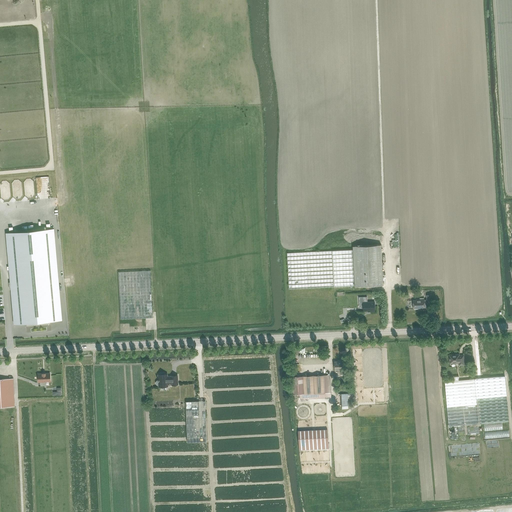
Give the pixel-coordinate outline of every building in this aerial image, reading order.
[(10,233),(6,233),(7,233),(10,268),(12,282),(14,282),(15,288),(12,289),(15,324),(14,324),(35,322),(35,321),(41,320),(41,322),(62,320),(61,320),(58,285),(55,285),(55,278),(57,278),(53,229),(54,229),(50,229),(50,224),(46,224),(47,229),(13,232),(12,227),(9,227),(10,233)] [(353,251),(352,251),(353,286),(383,284),(382,257),(381,245),(353,246),(353,251)] [(352,250),(332,251),(287,253),(289,289),(334,287),(353,286),(352,251),(352,250)] [(118,272),(121,319),(153,318),(151,271),(118,272)] [(427,300),(413,300),(413,309),(420,308),(420,309),(425,309),(424,303),(430,302),(430,295),(426,295),(427,300)] [(363,302),(364,311),(370,310),(370,311),(375,311),(374,302),(363,302)] [(459,355),(450,355),(450,363),(459,363),(459,365),(464,365),(463,356),(459,356),(459,355)] [(337,361),(334,361),(334,369),(340,369),(340,374),(345,374),(345,365),(342,365),(342,360),(337,360),(337,361)] [(38,374),(38,382),(50,382),(50,373),(46,373),(42,373),(42,374),(38,374)] [(156,383),(156,384),(157,385),(158,385),(159,385),(159,387),(168,386),(168,385),(172,384),(172,385),(178,385),(177,376),(171,376),(167,377),(167,374),(164,374),(163,373),(162,373),(161,373),(160,373),(159,374),(159,375),(158,375),(158,380),(157,381),(156,382),(156,383)] [(293,394),(325,393),(324,375),(289,376),(290,383),(293,382),(293,394)] [(505,376),(445,381),(449,426),(509,421),(505,376)] [(13,378),(0,378),(0,406),(15,406),(13,378)] [(207,441),(205,401),(186,401),(187,442),(207,441)] [(298,431),(299,446),(328,444),(327,429),(298,431)]
